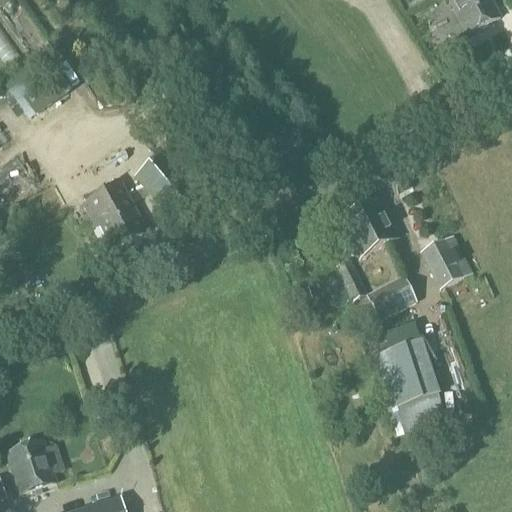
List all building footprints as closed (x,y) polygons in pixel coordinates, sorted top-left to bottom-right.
[(446,0),(467,39),(500,22),(488,0),(446,0)] [(136,180),(147,194),(174,225),(201,203),(174,173),(163,158),(136,180)] [(121,188),(83,208),(96,231),(99,229),(113,254),(147,236),(121,188)] [(383,205),(368,213),(341,226),(342,228),(339,230),(345,243),(349,241),(360,262),(386,249),(401,241),(383,205)] [(473,278),(455,242),(423,258),(441,294),(473,278)] [(336,273),(347,293),(354,308),(368,300),(360,286),(350,266),(336,273)] [(405,285),(368,302),(380,325),(416,306),(405,285)] [(422,347),(368,363),(385,417),(403,411),(413,441),(449,430),(422,347)] [(7,460),(20,500),(56,488),(43,448),(7,460)] [(123,511),(120,502),(89,511),(123,511)]
